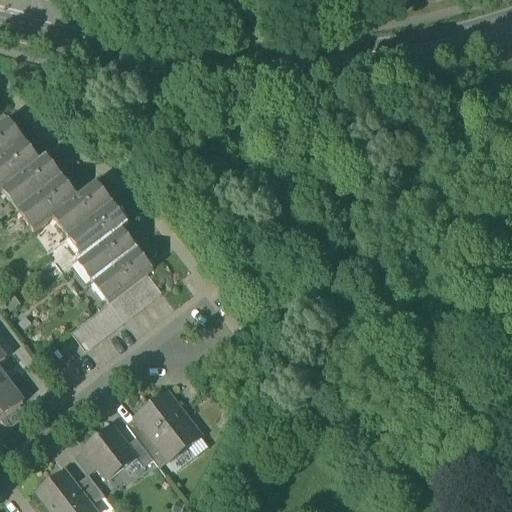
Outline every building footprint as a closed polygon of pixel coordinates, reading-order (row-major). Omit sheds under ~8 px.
[(0,130),(0,164),(26,145),(9,123),(0,130)] [(3,195),(8,191),(41,165),(26,145),(0,164),(0,193),(1,196),(3,195)] [(8,191),(24,211),(63,181),(48,161),(41,165),(8,191)] [(54,221),(58,217),(79,202),(63,181),(24,211),(39,232),(54,221)] [(58,217),(74,238),(114,208),(98,187),(79,202),(58,217)] [(3,195),(18,215),(24,211),(8,191),(3,195)] [(74,238),(90,258),(123,233),(129,228),(114,208),(74,238)] [(39,232),(24,211),(18,215),(34,236),(39,232)] [(54,221),(69,241),(74,238),(58,217),(54,221)] [(83,263),(99,284),(139,253),(123,233),(90,258),(85,262),(83,263)] [(90,258),(74,238),(69,241),(85,262),(90,258)] [(155,275),(139,253),(99,284),(115,305),(119,302),(129,294),(138,287),(148,280),(155,275)] [(78,267),(93,288),(99,284),(83,263),(78,267)] [(148,280),(138,287),(153,306),(162,299),(148,280)] [(115,305),(99,284),(93,288),(109,309),(115,305)] [(143,314),(153,306),(138,287),(129,294),(143,314)] [(134,321),(143,314),(129,294),(119,302),(134,321)] [(124,328),(134,321),(119,302),(115,305),(109,309),(124,328)] [(115,335),(124,328),(109,309),(100,316),(115,335)] [(105,343),(115,335),(100,316),(90,323),(105,343)] [(95,350),(105,343),(90,323),(81,331),(95,350)] [(86,357),(95,350),(81,331),(71,338),(86,357)] [(0,395),(9,389),(0,376),(0,395)] [(23,407),(9,389),(0,395),(0,424),(20,410),(23,407)] [(169,466),(170,467),(202,443),(169,398),(136,423),(163,459),(169,466)] [(0,424),(8,434),(27,419),(20,410),(0,424)] [(232,421),(224,410),(215,429),(225,435),(232,421)] [(127,430),(136,443),(154,466),(163,459),(136,423),(127,430)] [(99,472),(106,481),(121,469),(125,473),(138,464),(127,450),(112,430),(84,452),(86,454),(99,472)] [(145,473),(154,466),(136,443),(127,450),(138,464),(145,473)] [(202,443),(170,467),(178,477),(210,452),(202,443)] [(75,462),(89,480),(99,472),(86,454),(75,462)] [(154,466),(160,474),(169,466),(163,459),(154,466)] [(138,464),(125,473),(134,485),(146,475),(145,473),(138,464)] [(110,485),(125,473),(121,469),(106,481),(110,485)] [(37,498),(48,511),(92,511),(90,509),(75,490),(67,478),(56,487),(54,485),(37,498)] [(75,490),(90,509),(93,506),(95,508),(105,500),(89,480),(75,490)]
